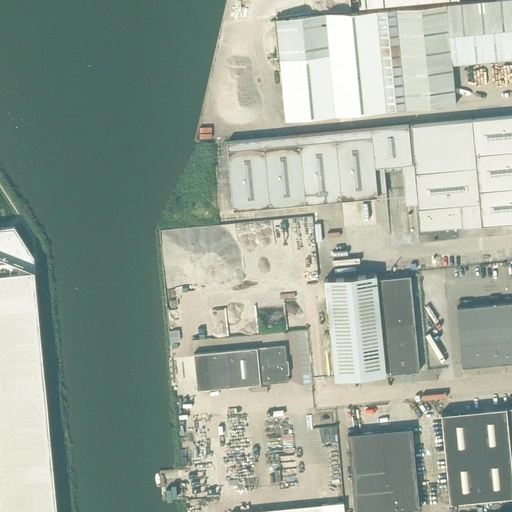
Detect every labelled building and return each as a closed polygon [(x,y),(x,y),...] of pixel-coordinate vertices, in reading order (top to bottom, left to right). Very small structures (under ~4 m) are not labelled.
[(445,4),(275,19),(278,60),(284,120),(333,116),(388,111),(456,104),(452,64),(511,58),(511,0),(498,0),(445,5),(445,4)] [(511,115),(471,119),(410,125),(420,231),(481,226),(511,222),(511,115)] [(408,124),(227,142),(233,210),(377,197),(377,195),(386,194),(384,166),(402,164),(406,204),(416,203),(412,163),(408,124)] [(0,511),(57,511),(34,257),(14,226),(0,227),(0,511)] [(377,275),(326,279),(335,379),(386,374),(385,364),(377,275)] [(379,279),(387,364),(388,374),(420,371),(410,276),(379,279)] [(511,301),(456,307),(461,357),(462,367),(511,362),(511,301)] [(285,345),(207,352),(193,353),(196,390),(288,381),(285,345)] [(511,469),(511,457),(506,409),(506,408),(441,414),(450,503),(511,496),(511,469)] [(380,511),(419,508),(416,476),(412,428),(348,434),(354,511),(380,511)] [(344,511),(344,503),(322,505),(322,511),(344,511)]
